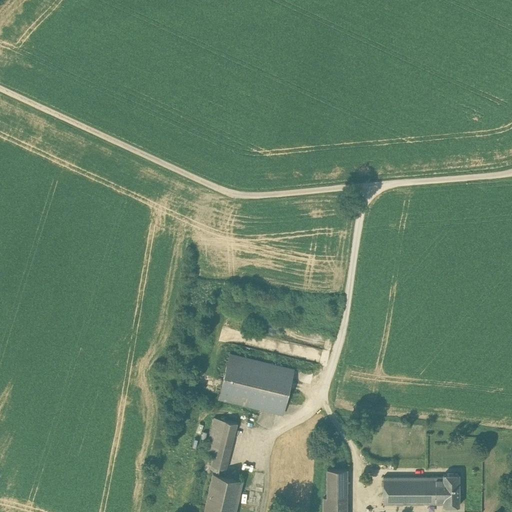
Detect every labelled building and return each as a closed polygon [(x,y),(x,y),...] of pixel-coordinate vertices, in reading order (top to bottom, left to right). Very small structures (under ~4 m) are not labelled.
[(293,369),(230,353),(219,398),(283,413),(293,369)] [(237,423),(214,417),(205,452),(214,454),(211,464),(219,466),(218,474),(224,475),(237,423)] [(346,511),(347,468),(327,468),(327,497),(323,497),(323,511),(346,511)] [(218,474),(213,473),(203,511),(234,511),(242,480),(224,475),(218,474)] [(459,473),(443,474),(443,476),(435,476),(435,502),(443,502),(443,505),(459,505),(459,473)] [(435,476),(383,477),(383,503),(435,502),(435,476)]
